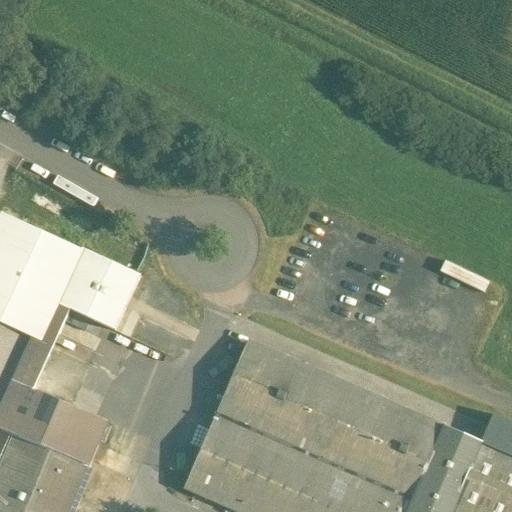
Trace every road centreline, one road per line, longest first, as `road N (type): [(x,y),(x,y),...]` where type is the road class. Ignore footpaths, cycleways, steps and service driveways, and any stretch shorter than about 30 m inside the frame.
road 1 (residential): [(0,129),(181,228)]
road 2 (residential): [(181,228),(194,214),(218,210),(244,232),(238,264),(202,276)]
